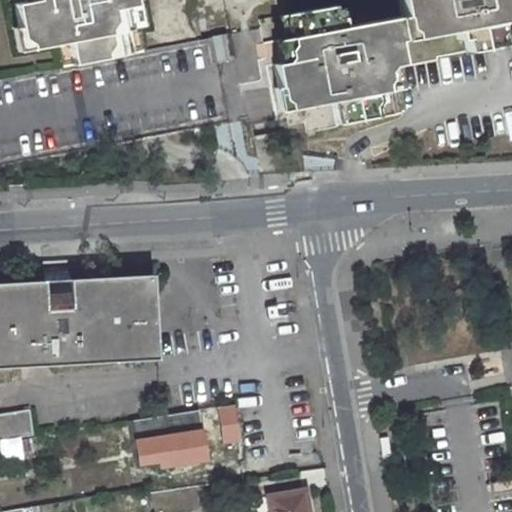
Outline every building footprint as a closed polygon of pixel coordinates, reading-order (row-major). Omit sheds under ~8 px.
[(0,165),(245,121),(247,129),(278,123),(260,31),(141,52),(137,31),(149,28),(142,0),(0,0),(6,32),(11,32),(16,55),(50,49),(53,69),(0,78),(0,165)] [(511,0),(373,0),(314,13),(313,9),(279,15),(280,19),(259,24),(260,31),(278,123),(288,121),(290,132),(308,128),(310,141),(318,140),(317,136),(343,131),(343,127),(408,114),(404,90),(409,88),(406,70),(442,63),(441,58),(511,44),(511,0)] [(0,365),(158,357),(152,273),(68,277),(68,266),(43,267),(43,278),(0,280),(0,365)] [(0,438),(35,433),(31,407),(0,411),(0,438)] [(0,464),(21,461),(17,443),(0,445),(0,464)] [(511,476),(492,480),(493,489),(511,486),(511,476)] [(309,511),(306,492),(267,499),(269,511),(309,511)]
